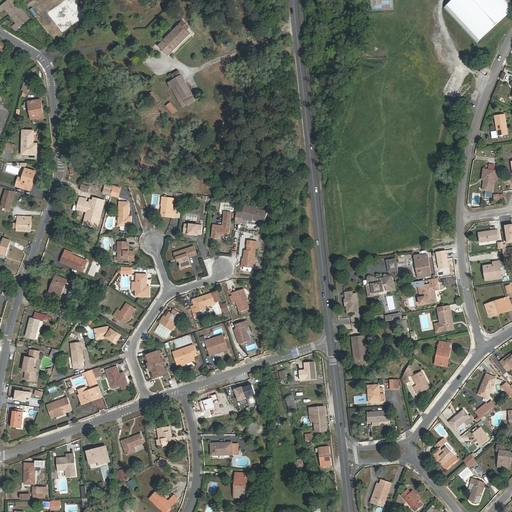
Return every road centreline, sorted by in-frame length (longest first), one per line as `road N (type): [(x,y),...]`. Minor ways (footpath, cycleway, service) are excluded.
road 1 (residential): [(0,394),(10,334),(63,173),(51,70),(0,32)]
road 2 (secondary): [(293,0),(331,340)]
road 3 (unknown): [(40,55),(126,40),(203,64),(296,20)]
road 4 (residential): [(462,217),(468,153),(511,35)]
road 5 (residential): [(0,457),(147,402)]
road 6 (residential): [(184,389),(331,340)]
road 7 (residential): [(485,348),(468,295),(462,217)]
road 8 (residential): [(169,290),(132,348),(147,402)]
road 9 (residential): [(184,389),(198,447),(188,511)]
